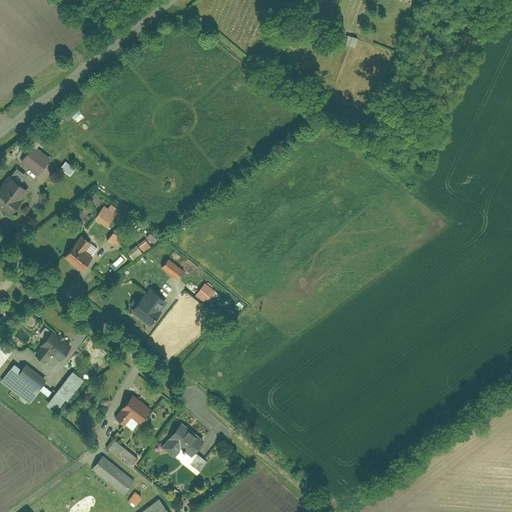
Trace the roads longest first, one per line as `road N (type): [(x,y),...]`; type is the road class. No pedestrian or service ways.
road 1 (residential): [(220,431),(0,247)]
road 2 (residential): [(0,134),(173,0)]
